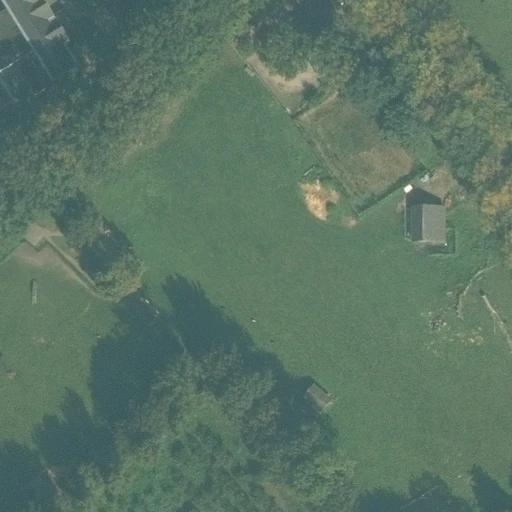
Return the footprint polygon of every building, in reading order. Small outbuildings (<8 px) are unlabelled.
[(0,113),(13,106),(0,85),(0,73),(31,54),(51,87),(78,70),(65,49),(69,46),(56,26),(52,28),(50,25),(54,22),(39,0),(0,0),(0,5),(4,12),(0,14),(0,113)] [(116,0),(104,11),(123,32),(158,0),(116,0)] [(26,63),(16,69),(33,97),(43,91),(26,63)] [(434,210),(423,210),(423,243),(434,243),(434,232),(444,232),(444,216),(434,216),(434,210)] [(327,397),(310,382),(298,395),(315,411),(327,397)] [(48,485),(33,499),(44,511),(60,498),(48,485)]
